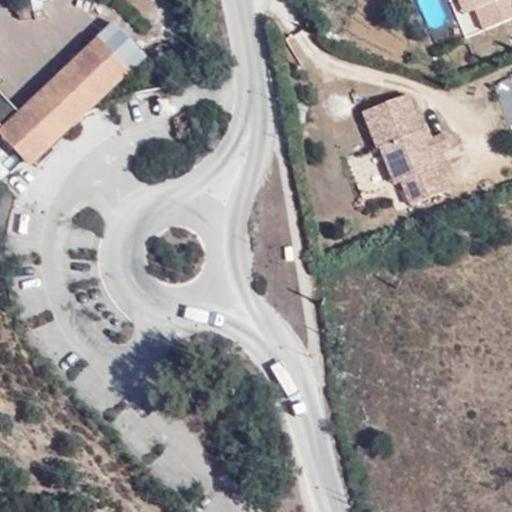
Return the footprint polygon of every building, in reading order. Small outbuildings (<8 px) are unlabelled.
[(17,0),(18,14),(47,13),(47,0),(17,0)] [(460,0),(468,18),(480,13),(473,0),(460,0)] [(511,0),(473,0),(480,13),(511,0)] [(511,0),(480,13),(489,33),(511,24),(511,0)] [(42,98),(74,130),(145,57),(111,26),(42,98)] [(0,123),(41,166),(55,149),(25,116),(1,91),(0,92),(0,123)] [(26,115),(59,146),(74,130),(42,98),(26,115)] [(454,192),(438,154),(433,144),(429,133),(423,134),(409,99),(364,117),(379,152),(382,152),(389,150),(404,186),(414,210),(454,192)] [(55,149),(59,146),(26,115),(25,116),(55,149)] [(0,136),(0,177),(1,178),(22,158),(1,136),(0,136)] [(433,144),(438,154),(452,149),(449,138),(433,144)] [(396,187),(404,186),(389,150),(382,152),(396,187)] [(15,195),(5,185),(0,196),(0,235),(7,239),(9,224),(15,195)]
